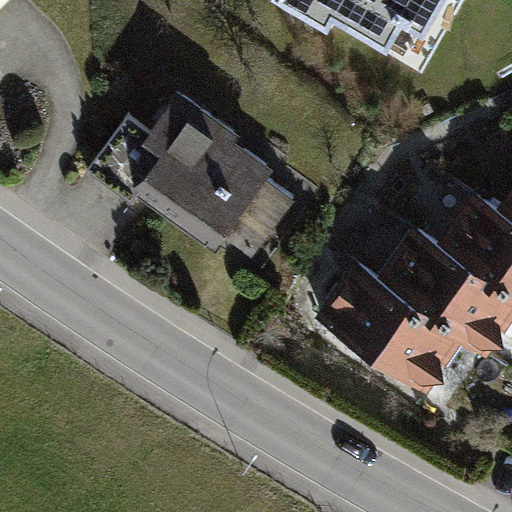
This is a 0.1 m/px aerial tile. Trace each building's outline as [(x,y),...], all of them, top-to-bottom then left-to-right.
[(274,0),(324,29),(330,18),(384,49),(402,19),(423,32),(441,0),(274,0)] [(289,150),(186,82),(156,128),(131,112),(97,164),(136,191),(129,202),(214,259),(227,240),(268,267),(321,186),(282,160),(289,150)] [(481,186),(449,236),(498,266),(492,276),(511,288),(511,205),(509,204),(481,186)] [(423,219),(392,268),(441,299),(436,307),(470,329),(502,349),(511,333),(511,288),(492,276),(498,266),(449,236),(423,219)] [(392,268),(363,250),(325,311),(437,382),(470,329),(436,307),(441,299),(392,268)]
